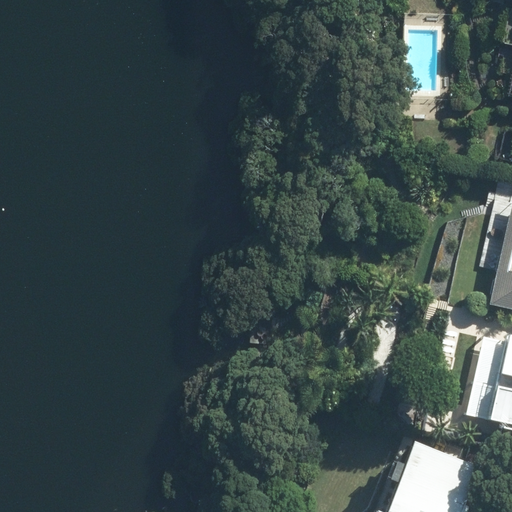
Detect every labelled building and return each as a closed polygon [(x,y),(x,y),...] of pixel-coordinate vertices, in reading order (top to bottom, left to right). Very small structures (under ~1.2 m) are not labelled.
[(511,199),(506,198),(482,304),(511,310),(511,199)] [(511,342),(478,335),(460,414),(495,422),(494,428),(511,431),(511,342)] [(403,439),(391,467),(460,494),(471,466),(403,439)] [(391,467),(380,496),(420,511),(452,511),(460,494),(391,467)] [(420,511),(380,496),(373,511),(420,511)]
